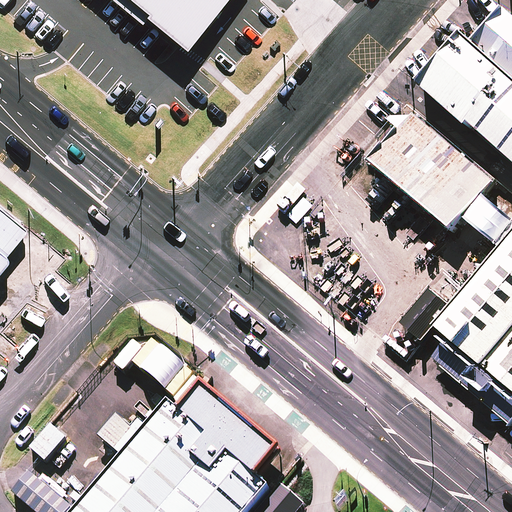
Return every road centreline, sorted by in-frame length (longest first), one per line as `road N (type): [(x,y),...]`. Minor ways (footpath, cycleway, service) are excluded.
road 1 (primary): [(481,511),(166,244)]
road 2 (residential): [(166,244),(394,0)]
road 3 (residential): [(166,244),(107,290),(0,417)]
road 4 (primary): [(166,244),(0,109)]
